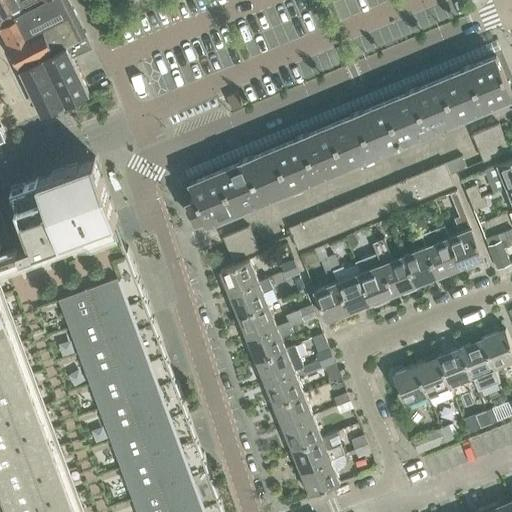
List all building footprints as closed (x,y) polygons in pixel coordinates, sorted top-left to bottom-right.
[(0,0),(0,15),(21,5),(18,0),(0,0)] [(18,0),(21,5),(0,15),(0,30),(9,47),(20,69),(41,114),(64,103),(65,105),(89,94),(72,57),(92,47),(68,0),(45,0),(42,2),(40,0),(18,0)] [(461,68),(440,77),(458,119),(511,96),(511,93),(495,54),(473,63),(473,61),(461,66),(461,68)] [(441,62),(353,95),(357,104),(445,71),(441,62)] [(406,91),(385,100),(402,142),(458,119),(440,77),(419,86),(418,84),(406,89),(406,91)] [(228,94),(227,95),(232,108),(243,104),(237,91),(228,94)] [(351,114),(329,123),(347,165),(402,142),(385,100),(363,109),(362,108),(351,112),(351,114)] [(295,137),(274,146),(291,188),(347,165),(329,123),(308,132),(307,130),(295,136),(295,137)] [(471,134),(477,147),(503,136),(497,123),(471,134)] [(482,160),(508,149),(503,136),(477,147),(482,160)] [(240,160),(215,170),(232,212),(291,188),(274,146),(252,155),(252,153),(239,158),(240,160)] [(462,154),(446,161),(450,173),(467,166),(462,154)] [(226,511),(210,466),(190,414),(178,380),(154,314),(128,246),(116,250),(111,235),(105,221),(118,217),(95,156),(57,170),(23,183),(11,187),(30,238),(19,243),(23,252),(0,260),(0,511),(226,511)] [(511,157),(497,164),(506,186),(511,184),(511,157)] [(444,163),(433,168),(442,190),(453,185),(444,163)] [(442,190),(433,168),(422,173),(431,195),(442,190)] [(207,223),(232,212),(215,170),(190,181),(196,196),(187,200),(196,222),(205,218),(207,223)] [(420,199),(431,195),(422,173),(411,177),(420,199)] [(420,199),(411,177),(400,182),(409,204),(420,199)] [(409,204),(400,182),(389,186),(398,208),(409,204)] [(465,188),(470,201),(484,196),(479,182),(465,188)] [(398,208),(389,186),(378,191),(387,213),(398,208)] [(387,213),(378,191),(367,196),(376,217),(387,213)] [(456,191),(450,193),(456,208),(462,206),(456,191)] [(376,217),(367,196),(356,200),(365,222),(376,217)] [(487,204),(484,196),(470,201),(474,209),(487,204)] [(365,222),(355,200),(345,205),(354,226),(365,222)] [(353,227),(344,205),(333,209),(342,231),(353,227)] [(461,231),(448,236),(460,266),(483,257),(462,206),(453,210),(461,231)] [(342,231),(333,209),(322,214),(331,236),(342,231)] [(0,244),(10,240),(4,226),(5,225),(0,213),(0,244)] [(322,214),(311,218),(320,240),(331,236),(322,214)] [(424,217),(417,220),(422,233),(429,230),(424,217)] [(302,222),(300,223),(309,245),(311,244),(320,240),(311,218),(302,222)] [(417,220),(409,223),(414,236),(422,233),(417,220)] [(300,223),(289,228),(298,249),(309,245),(300,223)] [(421,234),(426,245),(438,274),(460,266),(448,236),(444,225),(421,234)] [(223,237),(228,248),(254,237),(249,226),(223,237)] [(497,234),(500,241),(511,236),(511,233),(510,229),(497,234)] [(354,231),(346,235),(350,246),(359,242),(354,231)] [(373,241),(377,251),(393,292),(415,283),(404,254),(394,257),(386,236),(373,241)] [(511,236),(500,241),(502,246),(511,241),(511,236)] [(259,249),(254,237),(228,248),(233,259),(259,249)] [(502,246),(500,241),(488,246),(497,268),(509,264),(502,246)] [(324,244),(314,248),(319,260),(321,259),(326,272),(333,270),(333,269),(334,268),(328,255),(324,244)] [(426,245),(404,254),(415,283),(438,274),(426,245)] [(354,260),(356,263),(359,271),(371,301),(393,292),(377,251),(354,260)] [(280,263),(283,271),(296,266),(293,257),(280,263)] [(221,270),(230,292),(259,281),(250,259),(221,270)] [(337,280),(349,310),(371,301),(359,271),(356,263),(344,268),(342,265),(334,268),(333,269),(333,270),(337,280)] [(299,271),(296,266),(283,271),(285,277),(299,271)] [(230,292),(238,315),(268,303),(263,291),(274,287),(269,276),(259,281),(230,292)] [(301,276),(295,278),(299,289),(305,287),(304,284),(301,276)] [(327,319),(349,310),(337,280),(315,289),(327,319)] [(238,315),(247,337),(277,325),(268,303),(238,315)] [(311,303),(287,313),(290,320),(314,310),(311,303)] [(314,310),(290,320),(293,327),(317,317),(314,310)] [(247,337),(256,359),(285,347),(281,336),(294,330),(293,327),(290,320),(277,325),(247,337)] [(511,347),(504,327),(481,336),(493,366),(511,358),(511,347)] [(481,336),(459,345),(470,375),(493,366),(481,336)] [(459,345),(436,354),(448,384),(449,383),(470,375),(459,345)] [(265,381),(294,370),(304,366),(300,355),(290,359),(285,347),(256,359),(265,381)] [(317,351),(321,359),(332,355),(329,347),(317,351)] [(453,393),(449,383),(448,384),(436,354),(414,363),(426,393),(428,392),(432,402),(453,393)] [(335,360),(332,355),(321,359),(323,365),(335,360)] [(403,402),(426,393),(414,363),(391,372),(403,402)] [(265,381),(274,404),(303,392),(294,370),(265,381)] [(334,393),(339,404),(350,399),(346,388),(334,393)] [(274,404),(283,426),(312,414),(303,392),(274,404)] [(352,404),(350,399),(339,404),(341,409),(352,404)] [(493,406),(486,409),(491,421),(498,419),(493,406)] [(486,409),(476,413),(481,426),(485,424),(491,421),(486,409)] [(283,426),(292,448),(321,437),(312,414),(283,426)] [(449,424),(440,428),(444,440),(454,436),(449,424)] [(418,450),(444,440),(440,428),(413,438),(418,450)] [(351,439),(355,449),(368,444),(364,434),(351,439)] [(292,448),(301,471),(345,453),(344,452),(341,443),(326,449),(321,437),(292,448)] [(371,451),(368,444),(355,449),(358,456),(371,451)] [(345,456),(345,453),(301,471),(310,492),(339,481),(334,468),(340,465),(343,463),(344,460),(345,456)] [(495,501),(484,506),(486,511),(511,511),(511,506),(510,501),(497,506),(495,501)]
